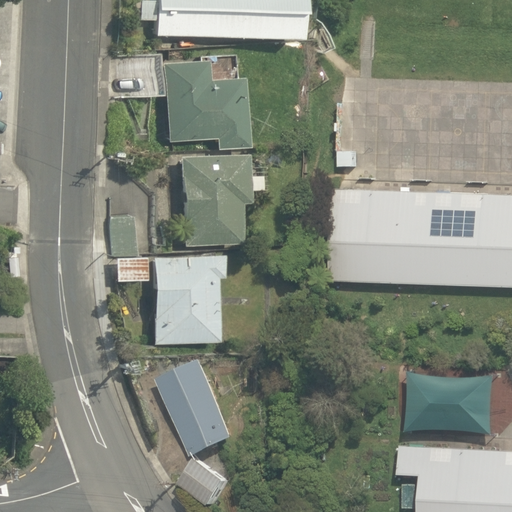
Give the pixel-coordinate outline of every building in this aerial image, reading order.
[(135,0),(136,17),(151,17),(151,33),(290,34),(289,0),(135,0)] [(103,57),(108,97),(155,91),(150,51),(103,57)] [(203,77),(201,58),(157,62),(164,140),(208,136),(209,146),(240,143),(233,74),(203,77)] [(178,244),(234,240),(230,200),(240,198),(237,148),(173,153),(178,244)] [(511,193),(337,188),(334,280),(511,286),(511,193)] [(108,255),(132,252),(127,214),(104,217),(108,255)] [(208,248),(142,254),(148,343),(210,338),(208,323),(210,323),(209,313),(207,313),(204,273),(210,272),(208,248)] [(132,252),(108,255),(109,279),(136,276),(135,252),(132,252)] [(17,275),(16,256),(7,257),(8,275),(17,275)] [(191,456),(235,434),(203,357),(157,378),(191,456)] [(511,511),(511,450),(401,445),(399,473),(422,475),(419,511),(511,511)] [(226,477),(195,457),(178,482),(209,504),(226,477)]
